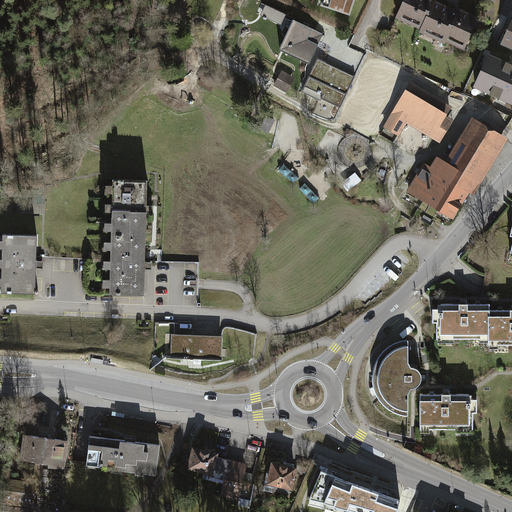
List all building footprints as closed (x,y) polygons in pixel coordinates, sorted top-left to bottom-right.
[(353,0),(324,0),(322,5),(349,14),(353,0)] [(435,0),(404,0),(398,14),(413,20),(412,23),(422,28),(434,2),(435,0)] [(434,2),(422,28),(437,35),(436,37),(445,42),(447,40),(456,44),(457,41),(466,45),(478,19),(459,11),(458,13),(434,2)] [(282,25),(287,15),(263,3),(258,13),(282,25)] [(511,13),(499,43),(511,48),(511,13)] [(322,37),(291,22),(277,52),(308,67),(322,37)] [(511,66),(490,56),(476,86),(511,104),(511,66)] [(355,77),(318,60),(304,91),(341,108),(355,77)] [(282,71),(274,85),(287,93),(295,78),(282,71)] [(451,106),(409,82),(383,127),(398,135),(405,123),(439,143),(452,120),(446,116),(451,106)] [(275,118),(269,114),(258,129),(265,133),(275,118)] [(469,120),(442,167),(479,188),(505,141),(469,120)] [(405,197),(450,223),(465,197),(471,201),(479,188),(442,167),(433,161),(428,169),(423,166),(405,197)] [(361,183),(353,172),(341,181),(349,192),(361,183)] [(154,177),(109,175),(106,236),(151,238),(154,177)] [(42,233),(0,231),(0,292),(40,294),(42,233)] [(151,238),(106,236),(104,293),(148,295),(150,261),(151,238)] [(486,307),(433,307),(433,342),(486,342),(486,314),(486,307)] [(511,314),(486,314),(486,342),(486,352),(511,352),(511,314)] [(225,337),(167,334),(166,357),(224,360),(225,337)] [(407,361),(407,340),(392,344),(381,354),(375,366),(373,379),(376,393),(383,404),(395,412),(409,416),(408,393),(410,387),(416,387),(421,381),(421,373),(415,368),(409,367),(407,361)] [(477,401),(420,401),(419,434),(476,434),(477,401)] [(159,446),(87,436),(83,467),(156,476),(159,446)] [(44,439),(40,467),(61,471),(66,442),(44,439)] [(215,446),(191,441),(186,464),(202,468),(201,475),(221,479),(218,494),(236,498),(245,458),(214,452),(215,446)] [(296,462),(268,456),(263,481),(291,487),(296,462)] [(359,484),(320,468),(306,501),(343,511),(346,511),(348,508),(359,484)] [(29,511),(34,484),(11,480),(5,511),(29,511)] [(395,511),(399,498),(359,484),(348,508),(363,511),(395,511)]
